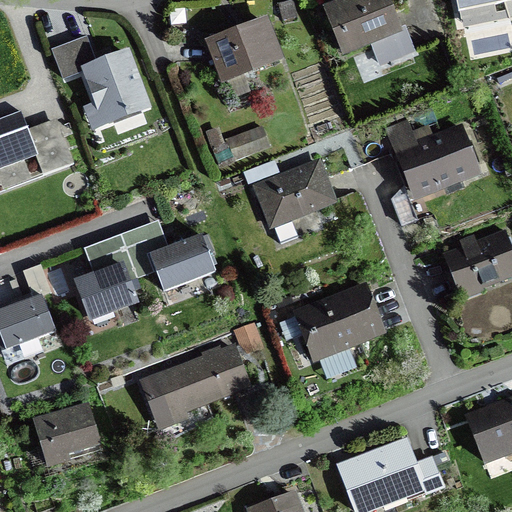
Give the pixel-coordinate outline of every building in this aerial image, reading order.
[(388,0),(343,0),(322,8),(343,60),(372,49),(380,69),(416,54),(405,27),(400,28),(388,0)] [(267,17),(204,41),(221,86),(284,62),(267,17)] [(152,109),(129,50),(97,62),(87,36),(51,50),(64,83),(83,76),(94,104),(83,108),(92,132),(152,109)] [(511,79),(511,72),(497,79),(499,84),(511,79)] [(0,192),(74,165),(57,119),(28,130),(21,112),(0,120),(0,192)] [(409,120),(385,129),(413,202),(482,176),(463,124),(432,136),(428,125),(413,131),(409,120)] [(270,150),(262,127),(226,140),(234,163),(270,150)] [(212,149),(225,144),(219,128),(206,133),(212,149)] [(320,160),(252,186),(270,231),(337,204),(320,160)] [(280,174),(275,161),(243,173),(248,186),(280,174)] [(150,256),(169,249),(159,221),(121,235),(138,280),(156,273),(150,256)] [(442,255),(460,301),(462,300),(466,311),(485,303),(481,293),(511,281),(511,245),(506,230),(476,241),(474,236),(459,242),(462,248),(442,255)] [(138,280),(121,235),(83,249),(93,275),(124,263),(138,302),(145,300),(138,280)] [(169,249),(150,256),(156,273),(164,294),(216,274),(202,236),(169,249)] [(93,275),(73,282),(89,324),(139,305),(138,302),(124,263),(93,275)] [(366,284),(293,312),(313,364),(386,336),(366,284)] [(43,296),(0,312),(0,336),(6,353),(57,334),(43,296)] [(264,350),(254,323),(234,331),(244,357),(264,350)] [(139,381),(159,433),(189,421),(187,414),(252,390),(235,345),(221,350),(220,347),(201,354),(202,357),(139,381)] [(511,397),(464,416),(484,468),(511,457),(511,397)] [(89,404),(33,420),(47,471),(71,464),(69,456),(101,447),(89,404)] [(408,438),(336,466),(353,511),(375,511),(383,509),(384,511),(389,511),(409,505),(407,501),(424,495),(426,498),(445,491),(436,467),(448,462),(444,453),(418,463),(408,438)] [(303,511),(296,492),(246,511),(303,511)]
